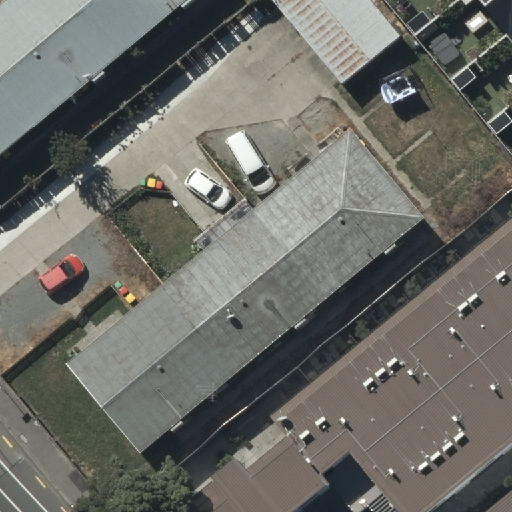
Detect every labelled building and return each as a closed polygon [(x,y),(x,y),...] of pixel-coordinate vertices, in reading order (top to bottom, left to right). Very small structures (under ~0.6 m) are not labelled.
[(12,0),(0,10),(0,159),(192,0),(12,0)] [(368,0),(279,0),(274,5),(344,91),(403,43),(368,0)] [(511,0),(474,0),(511,45),(511,0)] [(353,132),(70,367),(143,455),(427,220),(353,132)] [(511,224),(270,422),(297,455),(263,482),(247,464),(216,489),(233,509),(229,511),(348,511),(326,484),(356,459),(399,511),(443,511),(511,456),(511,224)] [(511,511),(511,502),(498,511),(511,511)]
